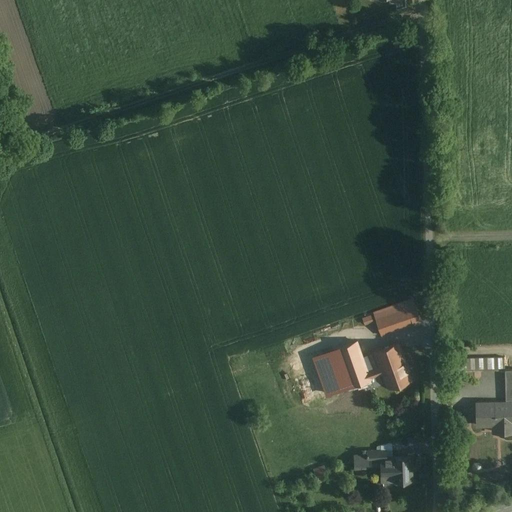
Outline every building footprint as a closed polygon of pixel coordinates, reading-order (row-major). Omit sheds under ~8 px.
[(378,0),(379,11),(395,11),(394,0),(378,0)] [(412,323),(404,300),(363,314),(371,337),(412,323)] [(381,375),(378,365),(367,369),(358,341),(330,350),(342,388),(381,375)] [(378,365),(381,375),(385,387),(411,379),(400,343),(374,351),(378,365)] [(504,357),(458,358),(458,371),(505,370),(505,369),(504,357)] [(321,361),(302,367),(311,394),(332,387),(329,377),(327,378),(321,361)] [(511,401),(505,401),(477,402),(477,424),(504,424),(504,430),(511,430),(511,401)] [(422,447),(424,437),(409,435),(408,445),(422,447)] [(413,480),(413,456),(387,457),(386,449),(366,450),(366,453),(354,454),(355,470),(380,469),(380,481),(413,480)] [(314,466),(319,481),(329,478),(324,463),(314,466)]
